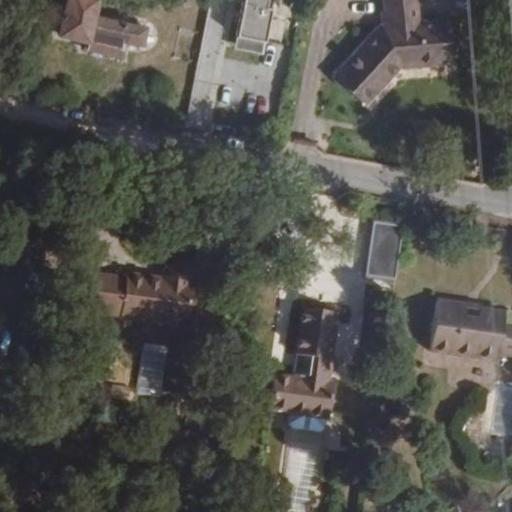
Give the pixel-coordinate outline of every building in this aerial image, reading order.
[(96,0),(65,0),(57,35),(87,42),(85,50),(122,58),(125,42),(141,45),(146,28),(93,16),(96,0)] [(295,11),(300,12),(302,2),(290,0),(257,0),(257,3),(264,5),(295,11)] [(333,76),(364,106),(400,68),(444,64),(443,47),(440,20),(417,22),(415,0),(382,0),(385,22),(333,76)] [(259,28),(290,34),(295,11),(264,5),(259,28)] [(440,20),(443,47),(459,46),(456,18),(440,20)] [(403,227),(373,223),(366,275),(395,279),(403,227)] [(189,325),(195,278),(192,277),(194,270),(187,262),(178,260),(169,266),(168,274),(129,269),(129,271),(96,267),(91,307),(123,311),(123,316),(128,316),(189,325)] [(429,352),(497,361),(498,354),(499,344),(511,345),(511,326),(502,325),(504,313),(459,307),(459,304),(436,301),(429,352)] [(273,376),(268,410),(327,418),(332,382),(329,381),(330,376),(331,376),(334,359),(332,359),(339,313),(302,308),(291,379),(273,376)] [(138,393),(162,396),(169,346),(144,343),(138,393)] [(511,356),(511,345),(499,344),(498,354),(511,356)] [(511,384),(495,382),(487,436),(511,439),(511,384)] [(326,427),(327,418),(268,410),(267,419),(272,425),(290,428),(294,434),(300,429),(319,432),(326,427)]
